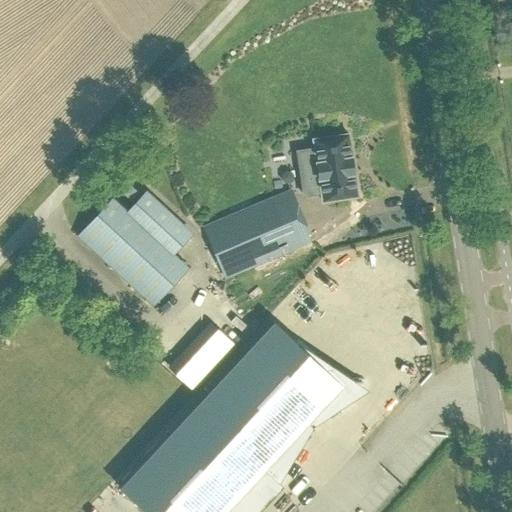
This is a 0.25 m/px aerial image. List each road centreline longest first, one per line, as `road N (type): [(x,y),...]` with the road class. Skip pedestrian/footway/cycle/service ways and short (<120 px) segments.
road 1 (tertiary): [(507,511),(426,0)]
road 2 (unclassified): [(0,258),(242,0)]
road 3 (unknown): [(487,382),(400,430),(319,511)]
